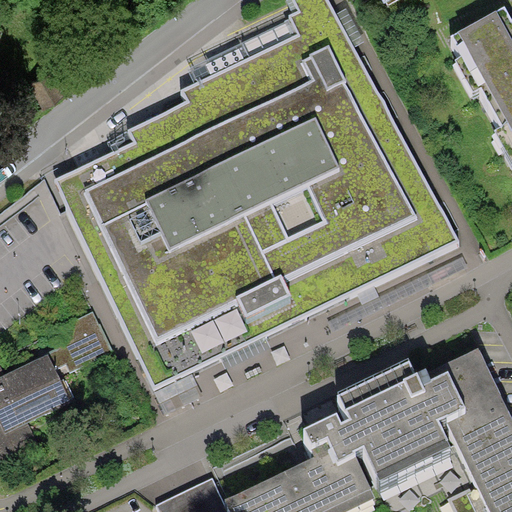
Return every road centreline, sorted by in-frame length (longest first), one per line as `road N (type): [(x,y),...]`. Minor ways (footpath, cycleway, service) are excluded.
road 1 (residential): [(163,437),(511,260)]
road 2 (tertiary): [(0,163),(210,0)]
